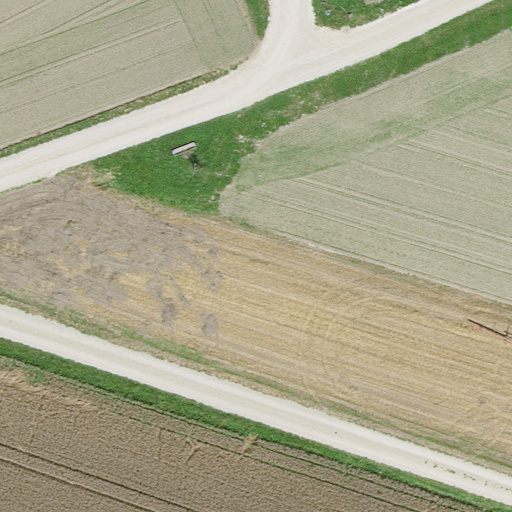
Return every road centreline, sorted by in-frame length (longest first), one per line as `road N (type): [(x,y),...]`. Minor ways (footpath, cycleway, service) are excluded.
road 1 (track): [(0,336),(511,507)]
road 2 (track): [(0,183),(304,72),(458,0)]
